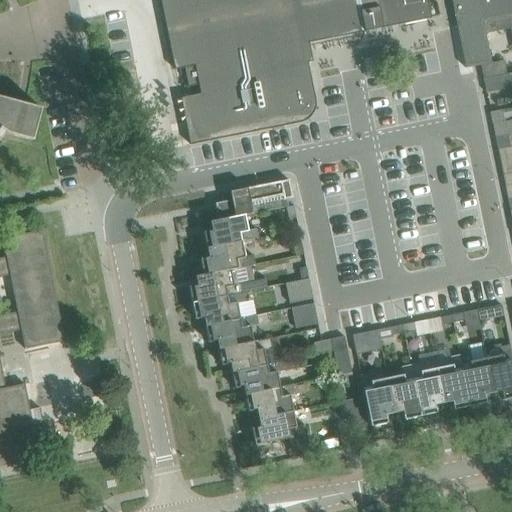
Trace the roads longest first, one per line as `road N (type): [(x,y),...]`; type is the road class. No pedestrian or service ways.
road 1 (residential): [(176,511),(117,226),(123,206),(90,183),(61,24)]
road 2 (tertiary): [(298,502),(511,459)]
